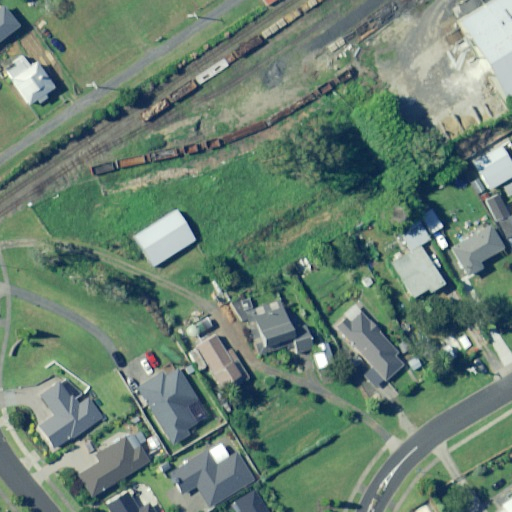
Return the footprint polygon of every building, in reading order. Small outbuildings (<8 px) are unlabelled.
[(511,31),(492,0),(478,0),(442,23),(494,105),(511,93),(511,31)] [(33,100),(35,104),(44,98),(42,94),(50,89),(33,63),(26,67),(19,57),(9,64),(12,68),(3,74),(25,106),(33,100)] [(511,174),(511,172),(497,148),(470,164),(486,190),(511,174)] [(511,193),(511,182),(500,188),(505,197),(511,193)] [(504,217),(494,195),(481,201),(491,223),(504,217)] [(165,205),(118,233),(136,264),(184,235),(165,205)] [(511,205),(511,206),(511,215),(495,223),(503,239),(511,235),(511,236),(511,205)] [(431,217),(427,210),(416,217),(428,234),(445,223),(438,212),(431,217)] [(426,294),(442,285),(418,245),(426,241),(415,221),(396,233),(407,251),(387,263),(408,299),(423,290),(426,294)] [(499,249),(486,225),(460,239),(461,241),(447,249),(463,277),(478,269),(474,263),(499,249)] [(286,332),(278,302),(241,312),(254,356),(290,346),(293,354),(310,350),(303,327),(286,332)] [(393,351),(359,314),(349,323),(344,318),(333,329),(380,381),(400,363),(391,353),(393,351)] [(204,317),(176,333),(183,344),(210,328),(204,317)] [(463,351),(452,333),(433,345),(445,363),(463,351)] [(212,336),(193,346),(196,350),(188,355),(197,371),(205,366),(217,387),(241,373),(234,360),(228,363),(212,336)] [(193,400),(174,369),(161,377),(159,374),(133,389),(168,446),(185,436),(182,431),(199,421),(188,403),(193,400)] [(374,385),(365,372),(355,378),(365,392),(374,385)] [(67,399),(58,384),(37,396),(50,417),(35,427),(49,450),(99,419),(86,398),(75,405),(70,397),(67,399)] [(130,451),(123,438),(91,457),(95,464),(74,477),(87,498),(145,462),(136,447),(130,451)] [(226,458),(217,444),(166,475),(178,496),(192,488),(204,508),(249,482),(233,454),(226,458)] [(236,511),(263,511),(252,492),(232,504),(236,511)] [(136,511),(125,494),(104,507),(106,511),(150,511),(147,505),(136,511)] [(502,510),(498,511),(511,511),(511,496),(499,506),(502,510)]
